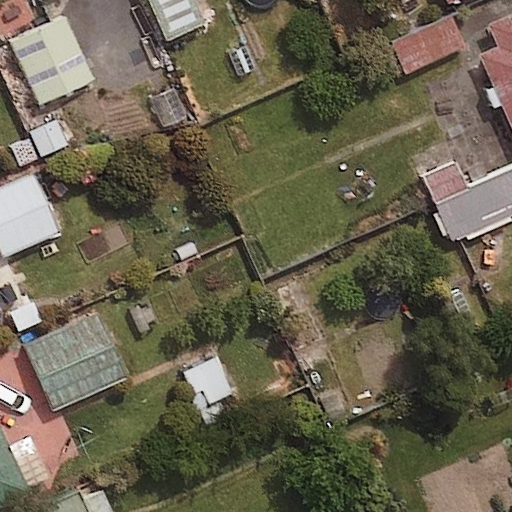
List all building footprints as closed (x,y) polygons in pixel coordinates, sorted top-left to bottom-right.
[(196,14),(189,0),(144,0),(156,30),(196,14)] [(59,6),(7,28),(39,105),(91,83),(59,6)] [(511,6),(469,27),(511,121),(511,6)] [(458,42),(443,7),(379,34),(394,70),(458,42)] [(65,137),(54,112),(16,129),(27,154),(65,137)] [(511,164),(434,200),(450,234),(511,206),(511,164)] [(0,248),(52,225),(27,168),(0,179),(0,248)] [(93,304),(21,337),(51,401),(122,367),(93,304)] [(226,386),(213,351),(178,364),(192,400),(226,386)] [(0,490),(21,481),(0,435),(0,490)] [(102,511),(107,510),(95,479),(20,508),(21,511),(102,511)]
